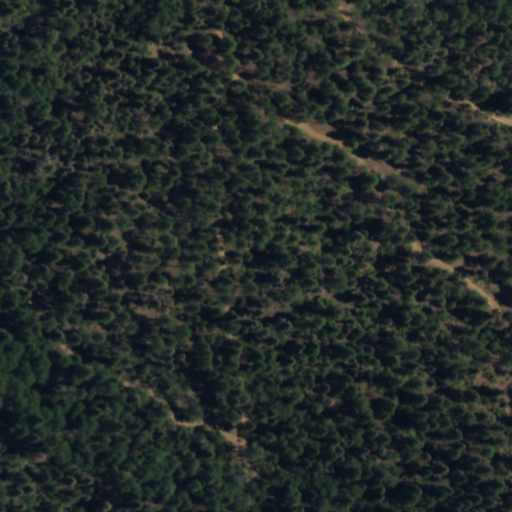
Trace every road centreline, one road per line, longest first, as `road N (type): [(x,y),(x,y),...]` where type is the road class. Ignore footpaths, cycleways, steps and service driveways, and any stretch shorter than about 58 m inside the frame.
road 1 (track): [(212,0),(216,43),(247,92),(287,120),(351,147),(411,244),(460,274),(499,313),(511,347)]
road 2 (track): [(330,0),(413,79),(511,124)]
